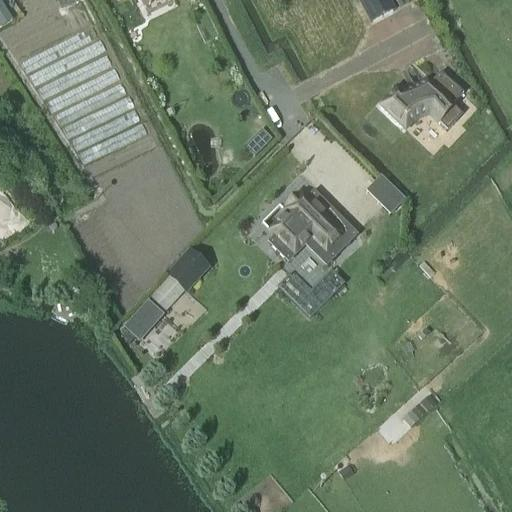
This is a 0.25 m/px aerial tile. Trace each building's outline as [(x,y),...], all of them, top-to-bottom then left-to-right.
[(356,0),(370,25),(392,13),(385,0),(356,0)] [(0,5),(0,29),(11,22),(0,5)] [(453,87),(439,75),(429,87),(425,84),(421,88),(417,91),(413,93),(410,95),(407,96),(402,97),(401,98),(392,89),(391,90),(394,93),(380,108),(401,128),(404,125),(409,121),(417,117),(423,115),(426,114),(447,133),(462,117),(452,108),(463,96),(453,87)] [(262,132),(257,138),(266,147),(272,142),(262,132)] [(379,180),(368,191),(393,215),(404,204),(379,180)] [(303,196),(286,212),(288,214),(272,231),(277,237),(268,245),(285,262),(305,242),(303,241),(309,235),(335,262),(359,238),(317,196),(310,203),(303,196)] [(185,257),(165,278),(185,297),(205,277),(185,257)] [(128,325),(125,329),(137,340),(141,343),(163,319),(148,304),(128,325)] [(428,400),(421,406),(428,414),(434,408),(428,400)] [(418,409),(411,415),(417,423),(424,417),(418,409)] [(402,422),(410,430),(416,424),(409,416),(402,422)] [(347,469),(339,475),(344,483),(352,477),(347,469)]
